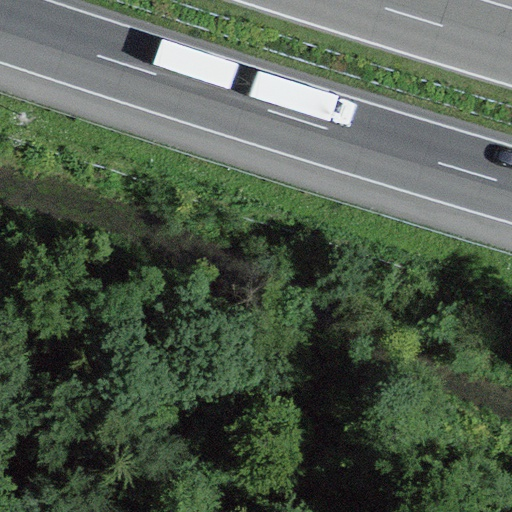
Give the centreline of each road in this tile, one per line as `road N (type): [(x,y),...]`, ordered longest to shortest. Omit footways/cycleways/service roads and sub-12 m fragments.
road 1 (motorway): [(0,23),(511,184)]
road 2 (motorway): [(511,47),(359,0)]
